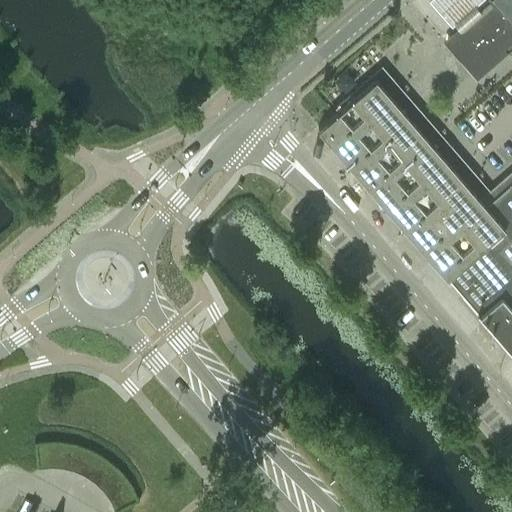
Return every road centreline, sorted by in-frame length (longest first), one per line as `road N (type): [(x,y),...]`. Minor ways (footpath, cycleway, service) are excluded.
road 1 (tertiary): [(511,407),(280,150),(239,117)]
road 2 (tertiary): [(239,117),(373,0)]
road 3 (tertiary): [(223,130),(168,171),(104,239)]
road 4 (tertiary): [(137,254),(223,130)]
road 5 (secondary): [(310,511),(214,407)]
road 6 (secondary): [(114,317),(157,364),(214,407)]
road 7 (secondary): [(214,407),(181,344),(140,298)]
